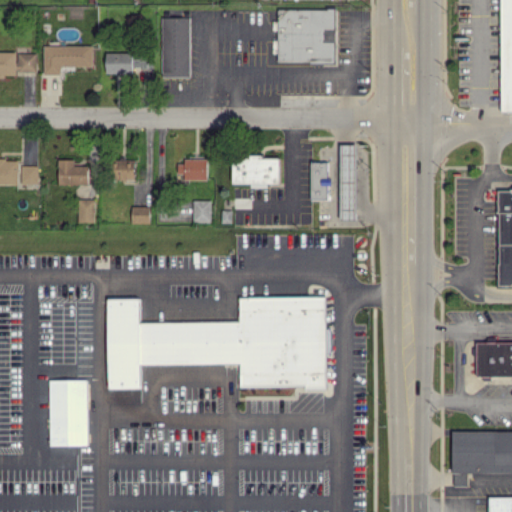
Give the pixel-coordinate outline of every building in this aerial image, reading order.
[(511,0),(500,0),(500,111),(511,111),(511,0)] [(335,62),(336,9),(278,8),(277,61),(335,62)] [(190,76),(189,16),(161,17),(162,76),(190,76)] [(93,66),(93,44),(43,45),(43,74),(61,73),(61,66),(93,66)] [(17,51),(0,51),(0,73),(36,74),(36,52),(17,52),(17,51)] [(106,73),(133,73),(133,67),(148,67),(148,53),(106,52),(106,73)] [(356,143),(340,143),(340,220),(356,220),(356,143)] [(281,156),(233,157),(233,183),(251,182),(251,187),(268,187),(268,183),(281,183),(281,156)] [(0,183),(18,184),(18,158),(0,157),(0,183)] [(58,184),(88,184),(88,165),(74,165),(75,159),(59,159),(58,184)] [(121,172),(120,179),(134,179),(135,159),(113,159),(113,171),(121,172)] [(207,178),(207,159),(177,160),(177,173),(184,173),(184,179),(207,178)] [(311,198),(326,198),(325,184),(329,184),(329,161),(310,161),(311,198)] [(38,165),(21,165),(21,183),(38,183),(38,165)] [(511,283),(511,190),(499,191),(499,284),(511,283)] [(94,221),(95,198),(78,198),(78,221),(94,221)] [(192,222),(211,221),(211,199),(192,199),(192,222)] [(132,223),(150,222),(150,205),(131,205),(132,223)] [(325,296),(240,297),(240,321),(141,321),(141,298),(108,298),(109,388),(141,388),(141,364),(240,363),(241,387),(326,386),(325,296)] [(476,378),(491,379),(491,375),(511,375),(511,341),(477,341),(476,378)] [(50,445),(88,445),(87,379),(49,379),(50,445)] [(452,472),(511,471),(511,430),(452,430),(452,472)] [(468,485),(467,473),(453,473),(454,486),(468,485)] [(511,511),(511,495),(488,496),(488,511),(511,511)]
